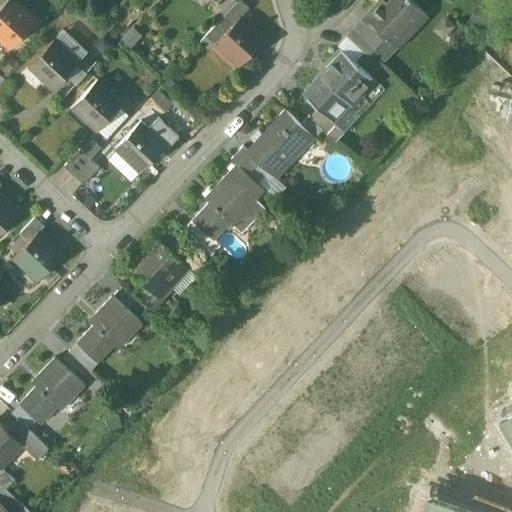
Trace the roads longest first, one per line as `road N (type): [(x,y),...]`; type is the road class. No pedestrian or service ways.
road 1 (residential): [(511,280),(464,235),(427,235),(233,446),(208,511)]
road 2 (residential): [(105,252),(299,44),(286,0)]
road 3 (residential): [(511,347),(360,511)]
road 4 (residential): [(0,364),(105,252)]
road 5 (residential): [(105,252),(0,150)]
